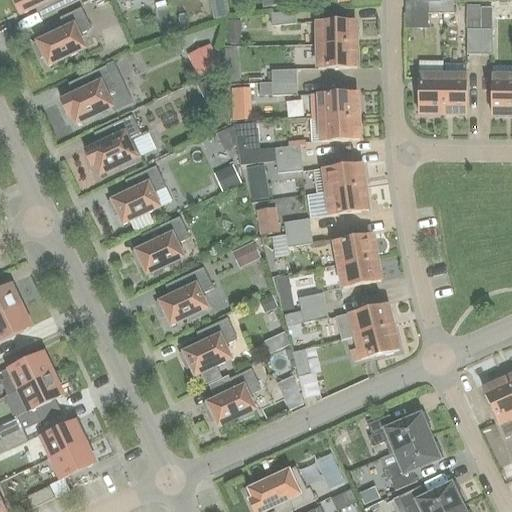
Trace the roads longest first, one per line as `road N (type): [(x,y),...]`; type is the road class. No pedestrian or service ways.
road 1 (residential): [(169,482),(437,364)]
road 2 (residential): [(43,220),(169,482)]
road 3 (residential): [(399,151),(437,364)]
road 4 (residential): [(437,364),(507,511)]
road 5 (residential): [(395,0),(399,151)]
